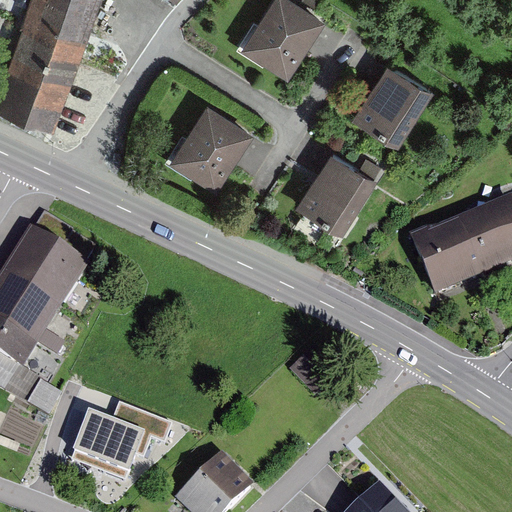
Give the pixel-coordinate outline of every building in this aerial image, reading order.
[(24,0),(0,65),(0,117),(43,134),(93,0),(24,0)] [(323,24),(278,0),(271,0),(237,64),(287,91),(323,24)] [(384,64),(349,124),(395,151),(430,90),(384,64)] [(254,138),(199,106),(165,166),(220,198),(254,138)] [(325,154),(288,217),(336,245),(372,182),(325,154)] [(511,209),(509,202),(404,241),(425,298),(511,265),(511,209)] [(0,386),(7,391),(96,247),(45,215),(0,285),(0,386)] [(339,371),(317,349),(295,371),(317,393),(339,371)] [(174,424),(130,408),(123,426),(89,413),(73,454),(106,467),(103,473),(126,482),(135,456),(143,459),(151,439),(166,445),(174,424)] [(181,502),(192,511),(229,511),(251,488),(220,460),(181,502)] [(416,511),(377,478),(347,511),(416,511)]
